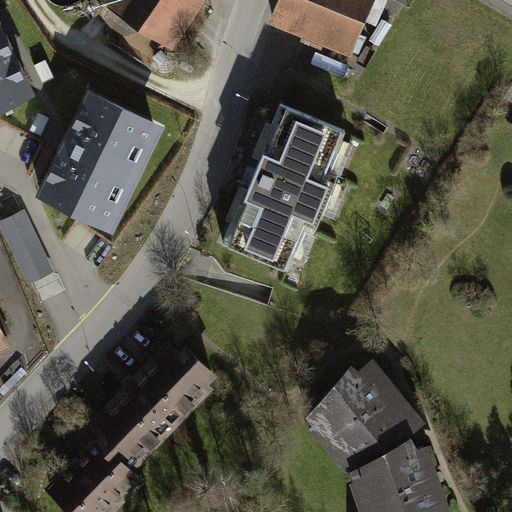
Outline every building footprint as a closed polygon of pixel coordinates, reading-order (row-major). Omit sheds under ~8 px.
[(96,0),(174,50),(206,0),(96,0)] [(276,0),(266,25),(348,58),(371,0),(276,0)] [(0,112),(38,95),(0,23),(0,112)] [(63,134),(33,197),(113,235),(165,126),(85,88),(63,134)] [(281,107),(274,126),(266,123),(252,157),(259,160),(252,180),(248,188),(241,185),(226,220),(234,223),(225,244),(289,270),(308,225),(316,229),(335,183),(322,178),(341,131),(281,107)] [(57,272),(27,208),(0,221),(0,222),(30,284),(44,278),(57,272)] [(0,327),(0,349),(9,345),(0,327)] [(130,381),(87,425),(99,437),(81,454),(86,458),(79,465),(68,476),(64,471),(46,489),(69,511),(115,511),(146,480),(137,471),(216,391),(208,384),(216,376),(187,348),(180,354),(168,342),(130,381)] [(315,426),(311,430),(346,471),(350,470),(357,481),(353,483),(360,511),(452,511),(454,511),(428,446),(422,448),(415,434),(426,426),(377,361),(361,373),(354,364),(308,418),(315,426)]
